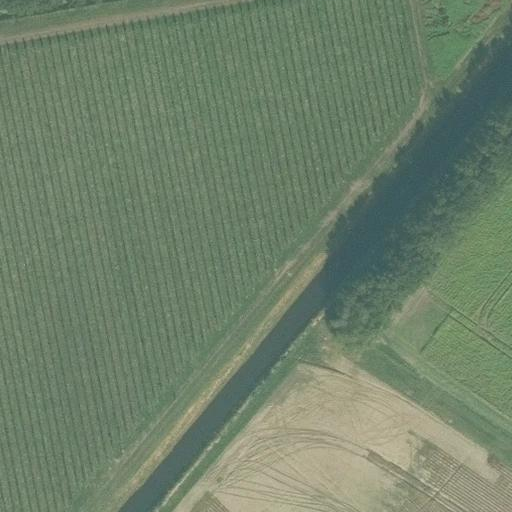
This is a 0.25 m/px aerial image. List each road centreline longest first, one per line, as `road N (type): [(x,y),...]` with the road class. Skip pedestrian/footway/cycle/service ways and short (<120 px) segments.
road 1 (track): [(511,107),(174,511)]
road 2 (track): [(511,450),(370,350)]
